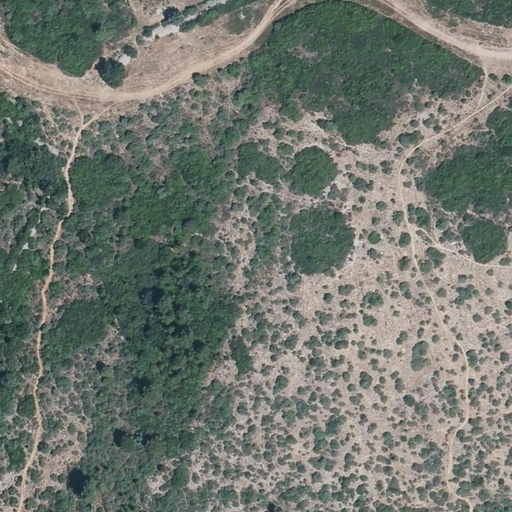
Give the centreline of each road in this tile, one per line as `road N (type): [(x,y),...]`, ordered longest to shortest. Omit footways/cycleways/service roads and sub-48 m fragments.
road 1 (track): [(0,70),(89,93),(143,92),(198,52),(236,44),(288,0)]
road 2 (track): [(386,0),(411,21),(511,54)]
